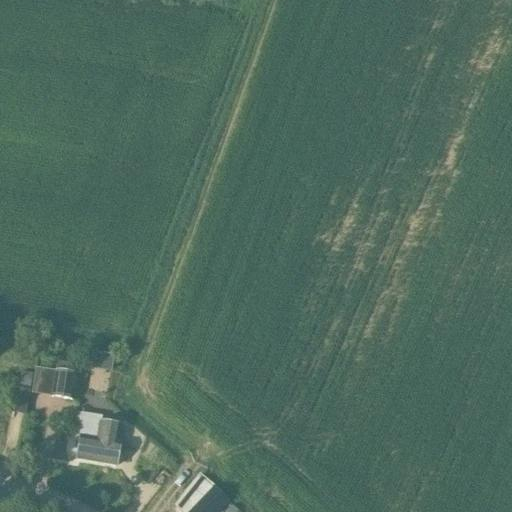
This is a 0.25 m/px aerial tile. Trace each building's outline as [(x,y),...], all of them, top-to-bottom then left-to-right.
[(93,365),(113,372),(118,356),(98,349),(93,365)] [(56,362),(51,398),(74,402),(78,375),(69,373),(71,364),(56,362)] [(22,368),(18,387),(29,389),(32,370),(22,368)] [(79,439),(76,460),(117,467),(120,443),(119,443),(122,426),(98,422),(99,418),(77,415),(73,438),(79,439)] [(188,511),(219,511),(221,510),(205,495),(188,511)]
